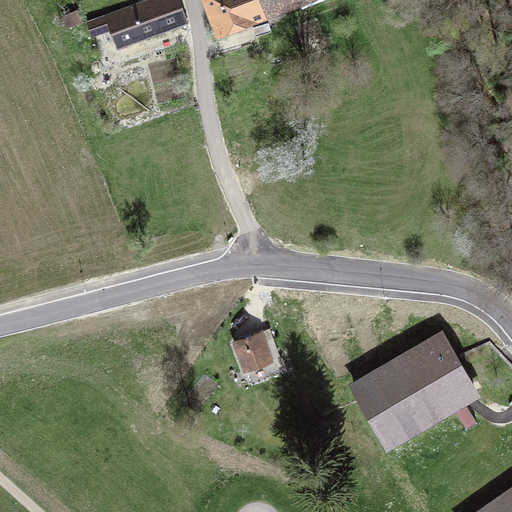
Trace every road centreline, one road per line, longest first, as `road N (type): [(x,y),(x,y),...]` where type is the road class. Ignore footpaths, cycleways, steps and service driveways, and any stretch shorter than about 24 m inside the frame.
road 1 (residential): [(280,269),(246,226),(226,177),(204,97),(192,0)]
road 2 (residential): [(280,269),(188,277),(0,328)]
road 3 (residential): [(511,323),(489,302),(452,287),(280,269)]
